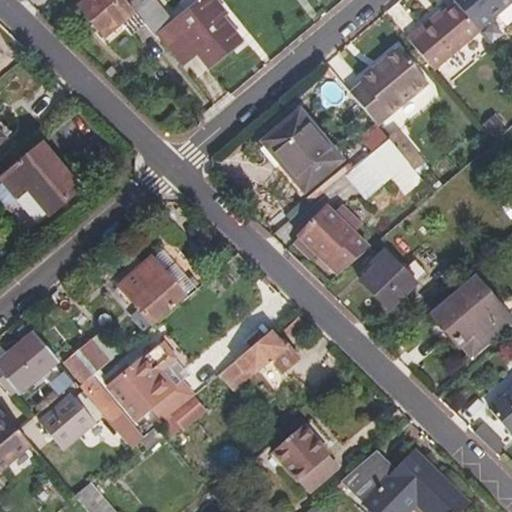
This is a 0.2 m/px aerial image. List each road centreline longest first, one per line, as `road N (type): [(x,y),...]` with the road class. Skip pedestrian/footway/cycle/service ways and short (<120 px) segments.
road 1 (residential): [(511,494),(173,165)]
road 2 (unclassified): [(173,165),(368,0)]
road 3 (residential): [(173,165),(3,0)]
road 4 (unclassified): [(0,311),(173,165)]
